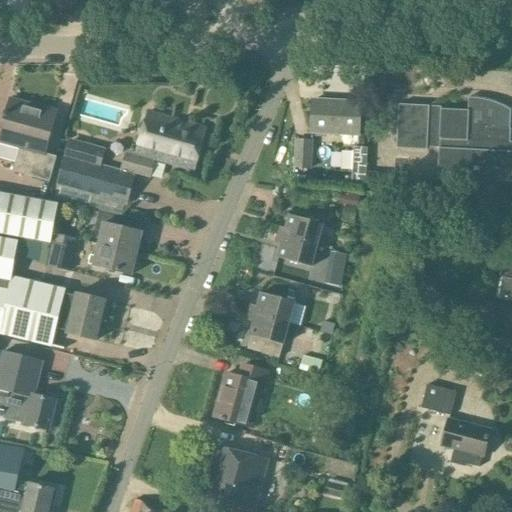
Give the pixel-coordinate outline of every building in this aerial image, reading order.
[(399,104),(397,149),(427,150),(427,148),(439,148),(437,179),(511,182),(511,142),(510,142),(510,129),(510,128),(511,110),(503,106),(495,103),(482,99),(468,98),(468,110),(429,109),(429,106),(399,104)] [(56,112),(10,99),(0,135),(0,157),(15,162),(13,172),(50,182),(57,156),(45,153),(56,112)] [(360,103),(313,100),(311,132),(354,135),(358,135),(358,134),(360,103)] [(206,128),(149,112),(137,153),(127,150),(122,170),(102,165),(107,148),(68,138),(56,187),(61,188),(127,206),(136,174),(151,178),(156,158),(195,169),(206,128)] [(313,140),(295,139),(293,168),(312,169),(313,140)] [(365,186),(368,147),(354,146),(352,185),(365,186)] [(367,172),(366,181),(366,183),(381,184),(381,181),(381,173),(367,172)] [(59,203),(0,192),(0,234),(51,244),(59,203)] [(360,196),(360,195),(359,195),(350,192),(349,196),(341,194),(339,203),(346,204),(357,207),(359,197),(360,196)] [(101,233),(98,244),(137,254),(142,233),(140,232),(143,220),(99,210),(94,230),(101,233)] [(280,226),(277,235),(317,246),(323,224),(289,214),(286,228),(280,226)] [(77,240),(54,234),(46,265),(69,271),(77,240)] [(311,267),(317,246),(277,235),(275,243),(281,244),(277,258),(311,267)] [(0,325),(12,277),(18,241),(0,237),(0,325)] [(137,254),(98,244),(96,254),(95,256),(91,255),(88,264),(93,265),(132,275),(137,254)] [(511,263),(503,263),(500,277),(507,278),(504,300),(511,300),(511,263)] [(324,282),(341,285),(344,270),(327,267),(324,282)] [(12,277),(0,325),(0,333),(52,346),(56,329),(67,331),(66,333),(96,341),(106,301),(76,294),(76,296),(65,293),(66,290),(12,277)] [(251,304),(249,313),(289,323),(295,302),(285,299),(290,282),(277,278),(272,295),(261,292),(257,306),(251,304)] [(482,301),(467,299),(464,316),(511,323),(511,305),(482,301)] [(289,323),(249,313),(247,321),(253,322),(249,336),(251,336),(247,349),(280,358),(289,323)] [(322,321),(319,331),(331,334),(334,324),(322,321)] [(330,336),(322,334),(311,372),(323,375),(330,336)] [(0,366),(0,389),(10,392),(4,418),(26,424),(49,430),(52,417),(57,418),(63,397),(47,393),(46,398),(34,395),(43,361),(3,352),(0,366)] [(296,358),(286,355),(284,364),(294,367),(296,358)] [(269,372),(242,365),(239,378),(226,374),(214,417),(247,426),(256,394),(262,396),(269,372)] [(457,392),(428,384),(422,408),(450,415),(457,392)] [(490,430),(449,419),(442,446),(453,449),(450,463),(465,467),(465,464),(479,467),(482,456),(483,457),(490,430)] [(0,511),(0,500),(12,503),(10,511),(48,511),(50,505),(55,506),(58,491),(17,481),(25,449),(0,444),(0,511)] [(254,511),(267,459),(217,446),(208,485),(206,484),(202,499),(252,511),(254,511)] [(328,497),(343,501),(347,485),(331,481),(328,497)] [(169,511),(170,511),(135,500),(131,511),(169,511)]
